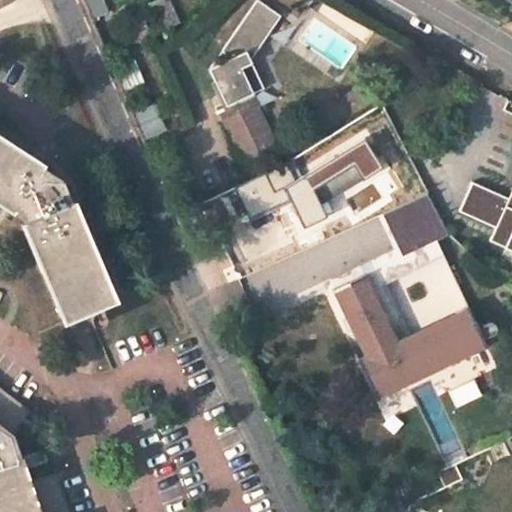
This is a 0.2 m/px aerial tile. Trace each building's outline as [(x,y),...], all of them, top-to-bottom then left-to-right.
[(226,107),(218,111),(245,165),(279,148),(251,95),(264,88),(250,60),(280,16),(256,0),(221,51),(226,60),(209,69),(226,107)] [(17,223),(59,322),(114,299),(72,200),(68,202),(58,179),(42,169),(45,164),(0,134),(0,212),(3,214),(9,218),(11,215),(18,223),(17,223)] [(265,172),(213,197),(228,228),(280,202),(265,172)] [(511,209),(507,207),(510,200),(472,184),(460,213),(496,229),(491,242),(506,249),(508,244),(511,245),(511,209)] [(380,212),(398,252),(442,232),(424,192),(380,212)] [(444,254),(437,240),(410,253),(417,268),(444,254)] [(417,268),(410,253),(366,274),(398,341),(411,335),(387,283),(417,268)] [(366,274),(335,289),(367,357),(358,361),(373,395),(485,339),(469,307),(398,341),(366,274)] [(30,411),(0,386),(0,511),(68,511),(55,472),(30,480),(26,469),(22,457),(14,433),(30,411)] [(45,455),(43,449),(22,457),(26,469),(47,462),(45,455)]
